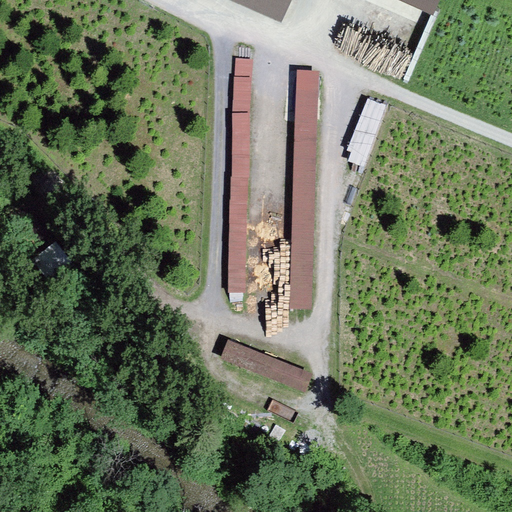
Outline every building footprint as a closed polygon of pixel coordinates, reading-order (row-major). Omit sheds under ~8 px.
[(295,0),(230,0),(284,24),(295,0)] [(257,53),(240,52),(232,307),(249,307),(257,53)] [(324,78),(301,77),(292,315),(314,315),(324,78)] [(364,101),(342,162),(367,171),(390,111),(364,101)] [(317,382),(232,349),(226,365),(311,399),(317,382)]
